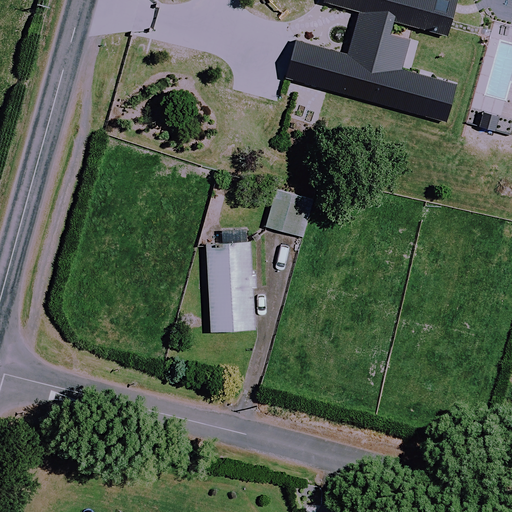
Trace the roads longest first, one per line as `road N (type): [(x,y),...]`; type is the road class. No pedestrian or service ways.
road 1 (unclassified): [(0,372),(511,507)]
road 2 (unclassified): [(81,0),(0,296)]
